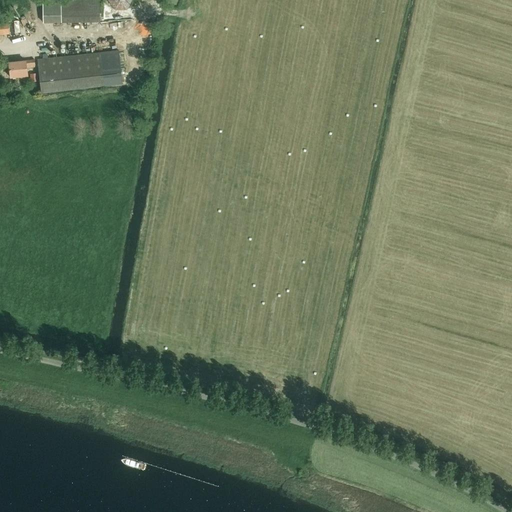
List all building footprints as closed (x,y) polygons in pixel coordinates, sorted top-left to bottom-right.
[(43,0),(43,23),(47,23),(62,23),(99,22),(99,1),(61,1),(60,0),(43,0)] [(127,11),(131,0),(100,0),(101,13),(114,12),(115,12),(127,11)] [(0,35),(9,34),(8,24),(8,21),(0,21),(0,35)] [(41,93),(122,84),(119,51),(37,60),(41,93)] [(8,64),(10,78),(27,77),(26,69),(34,68),(34,61),(8,64)]
